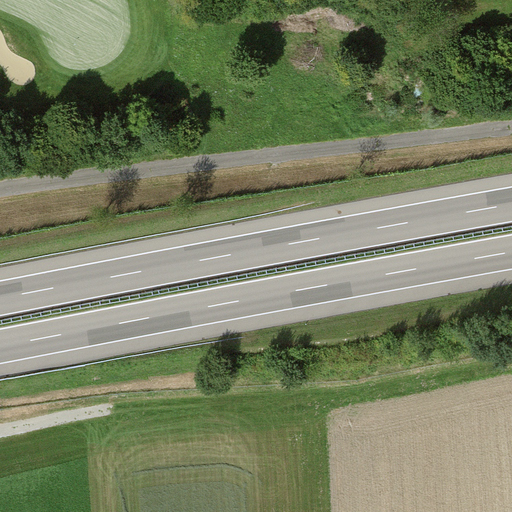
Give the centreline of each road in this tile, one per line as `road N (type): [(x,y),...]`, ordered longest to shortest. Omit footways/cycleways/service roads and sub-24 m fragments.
road 1 (motorway): [(511,204),(0,299)]
road 2 (motorway): [(0,347),(511,252)]
road 3 (track): [(0,193),(511,120)]
road 4 (track): [(0,426),(225,412)]
